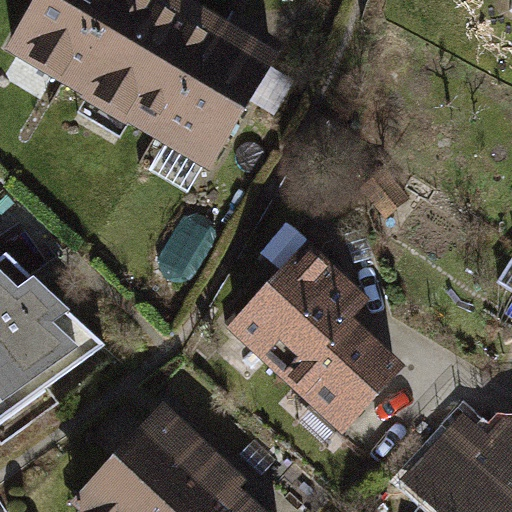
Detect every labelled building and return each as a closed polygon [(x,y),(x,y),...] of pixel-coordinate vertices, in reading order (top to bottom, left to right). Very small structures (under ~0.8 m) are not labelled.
[(74,95),(132,0),(39,0),(6,54),(74,95)] [(142,136),(213,20),(180,0),(132,0),(74,95),(142,136)] [(210,178),(281,61),(248,41),(213,20),(142,136),(210,178)] [(237,330),(293,382),(348,323),(362,308),(308,256),(237,330)] [(0,333),(36,305),(0,259),(0,333)] [(0,333),(0,434),(85,368),(36,305),(0,333)] [(348,323),(293,382),(344,429),(399,370),(348,323)] [(248,486),(164,408),(70,509),(72,511),(259,511),(240,494),(248,486)] [(429,511),(511,511),(511,410),(484,438),(460,415),(397,479),(429,511)]
